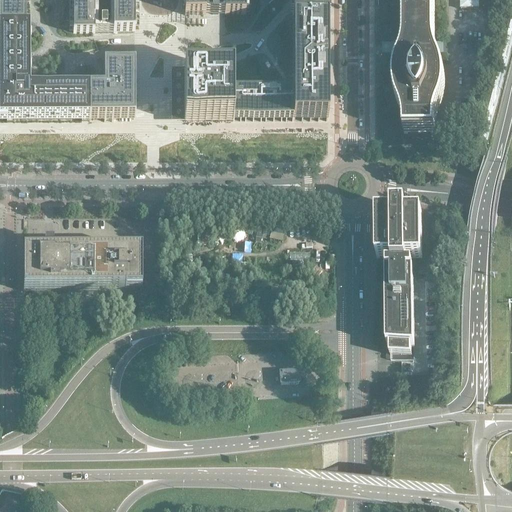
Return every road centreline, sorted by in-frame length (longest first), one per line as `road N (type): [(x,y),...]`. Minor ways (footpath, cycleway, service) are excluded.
road 1 (motorway): [(511,97),(485,233),(479,384)]
road 2 (tertiary): [(22,186),(265,186)]
road 3 (secondary): [(442,414),(203,452)]
road 4 (secondary): [(191,477),(431,498)]
road 5 (secondary): [(203,452),(0,457)]
road 6 (secondary): [(157,335),(112,347),(37,431),(0,448)]
road 7 (secondary): [(203,452),(144,440),(117,409),(116,376),(157,335)]
road 8 (secondary): [(5,477),(191,477)]
road 9 (tertiary): [(353,511),(353,338)]
road 10 (unclassified): [(352,163),(351,0)]
road 11 (secondary): [(157,335),(303,333)]
